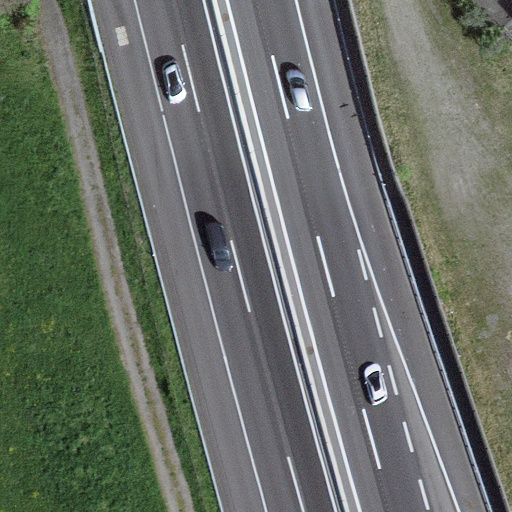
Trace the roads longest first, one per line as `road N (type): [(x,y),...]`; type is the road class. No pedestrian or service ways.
road 1 (track): [(43,0),(185,511)]
road 2 (motorway): [(391,511),(258,0)]
road 3 (motorway): [(171,0),(303,511)]
road 4 (unknown): [(429,0),(511,271)]
